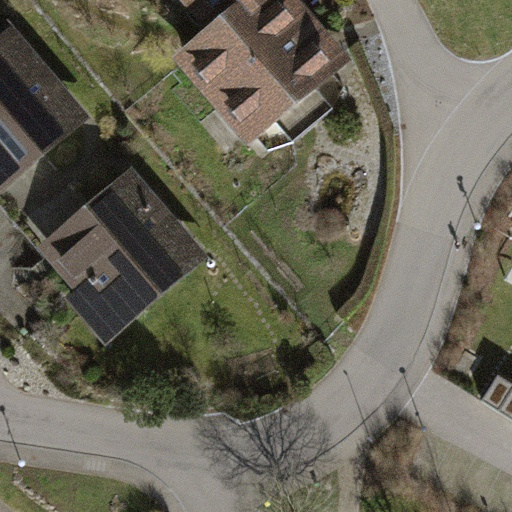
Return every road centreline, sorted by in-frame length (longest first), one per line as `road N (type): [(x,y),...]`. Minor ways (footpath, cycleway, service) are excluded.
road 1 (residential): [(472,138),(442,182),(374,368),(331,411),(284,440),(224,459)]
road 2 (residential): [(224,459),(0,413)]
road 3 (unclassified): [(391,0),(429,87),(472,138)]
